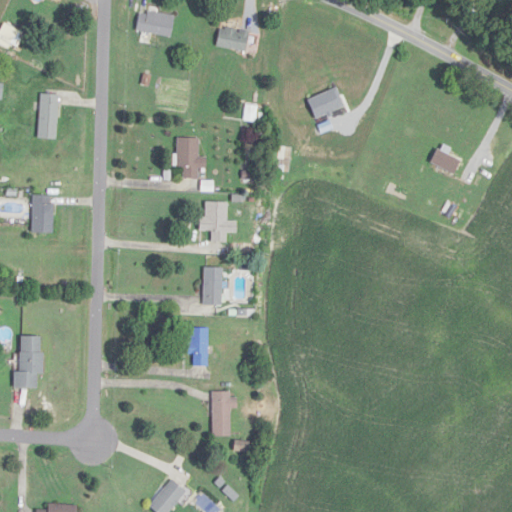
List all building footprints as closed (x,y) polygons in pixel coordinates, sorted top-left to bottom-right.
[(173,37),(177,16),(141,10),(138,31),(173,37)] [(249,52),(252,32),(222,28),(219,48),(249,52)] [(60,95),(42,94),(41,139),(59,139),(60,95)] [(200,138),(178,138),(178,167),(185,167),(185,179),(200,179),(200,169),(208,169),(208,158),(200,158),(200,138)] [(34,196),(34,234),(55,234),(55,196),(34,196)] [(229,221),(229,203),(207,203),(207,218),(201,218),(201,232),(213,232),(213,243),(228,243),(228,234),(239,234),(239,221),(229,221)] [(225,268),(206,268),(206,305),(225,305),(225,268)] [(210,367),(210,328),(191,328),(191,357),(195,357),(195,367),(210,367)] [(16,389),(40,389),(40,376),(44,376),(44,337),(22,337),(22,373),(16,373),(16,389)] [(233,438),(233,410),(236,410),(236,393),(214,393),(214,438),(233,438)] [(156,511),(173,511),(189,493),(174,480),(151,508),(156,511)]
